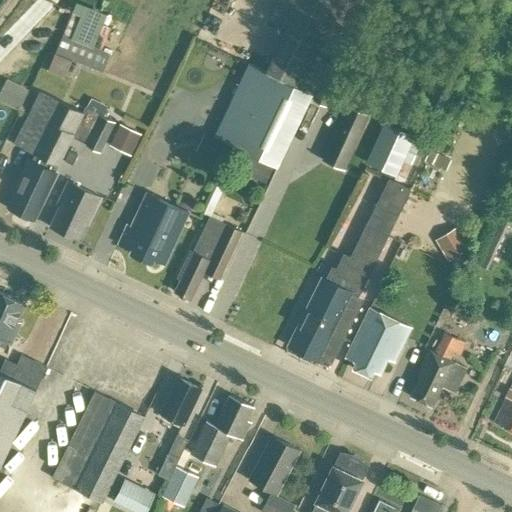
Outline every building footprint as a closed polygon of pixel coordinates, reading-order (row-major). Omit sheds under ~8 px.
[(333,49),(355,0),(278,0),(270,19),(287,27),(265,72),(311,94),(333,49)] [(63,34),(55,52),(102,72),(110,54),(63,34)] [(278,167),(312,95),(311,94),(265,72),(248,65),(214,136),(240,149),(278,167)] [(0,93),(0,100),(19,110),(29,90),(7,79),(0,93)] [(337,85),(324,79),(313,100),(326,106),(337,85)] [(73,135),(84,112),(82,112),(38,91),(13,144),(59,165),(73,135)] [(91,97),(86,108),(100,116),(101,114),(106,104),(91,97)] [(369,115),(347,105),(322,160),(344,170),(369,115)] [(86,108),(85,107),(82,112),(84,112),(73,135),(88,141),(100,116),(86,108)] [(116,121),(101,114),(100,116),(88,141),(87,144),(102,151),(116,121)] [(395,176),(414,136),(384,122),(366,162),(395,176)] [(130,155),(140,134),(120,124),(110,145),(130,155)] [(222,143),(214,160),(224,165),(232,148),(222,143)] [(73,164),(78,154),(70,150),(65,161),(73,164)] [(251,158),(240,152),(232,168),(244,173),(251,158)] [(57,173),(28,159),(14,189),(15,192),(7,208),(17,213),(18,217),(26,221),(30,219),(34,221),(57,173)] [(389,178),(375,206),(397,217),(411,189),(389,178)] [(92,218),(101,197),(69,182),(59,204),(60,204),(50,227),(78,240),(88,216),(92,218)] [(188,212),(148,194),(132,227),(127,225),(119,243),(135,251),(133,255),(151,263),(152,259),(164,264),(188,212)] [(243,225),(248,214),(239,209),(233,221),(243,225)] [(219,278),(241,231),(210,216),(193,251),(191,250),(178,278),(181,280),(174,292),(191,299),(204,271),(219,278)] [(318,360),(351,293),(358,297),(389,236),(367,225),(336,285),(322,278),(288,346),(318,360)] [(470,246),(458,229),(438,243),(450,260),(470,246)] [(16,322),(25,303),(0,291),(0,339),(10,343),(19,323),(16,322)] [(411,328),(370,308),(346,358),(356,362),(353,368),(370,377),(374,371),(379,374),(387,359),(394,363),(411,328)] [(435,353),(429,350),(417,375),(419,376),(410,396),(432,407),(442,387),(445,389),(457,364),(449,360),(453,352),(459,355),(465,343),(444,333),(435,353)] [(0,466),(47,367),(22,354),(17,364),(5,359),(0,369),(0,466)] [(184,425),(202,388),(178,376),(160,413),(184,425)] [(511,385),(494,423),(511,431),(511,385)] [(110,400),(110,399),(95,391),(52,477),(102,501),(144,417),(110,400)] [(247,419),(253,406),(230,394),(215,425),(206,421),(191,454),(215,465),(230,433),(242,439),(250,421),(247,419)] [(177,434),(169,452),(179,457),(188,439),(177,434)] [(300,450),(272,436),(249,480),(277,494),(300,450)] [(179,457),(169,452),(158,474),(168,479),(179,457)] [(346,511),(368,465),(359,459),(351,455),(341,452),(316,501),(318,502),(313,511),(346,511)] [(126,478),(115,501),(135,511),(146,511),(156,493),(126,478)] [(290,511),(294,505),(270,492),(261,510),(264,511),(290,511)] [(421,511),(437,511),(441,505),(419,494),(412,507),(421,511)] [(393,511),(400,510),(379,499),(372,511),(393,511)]
